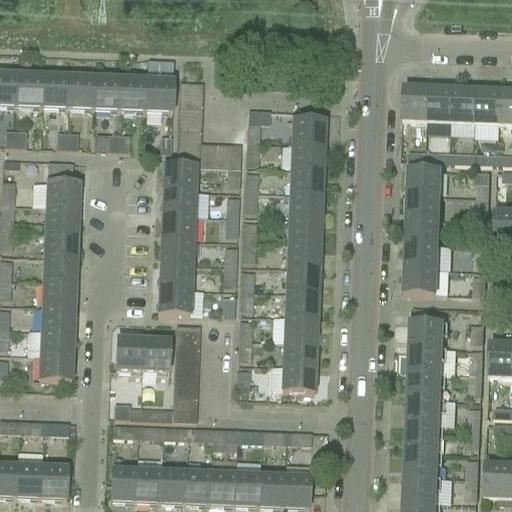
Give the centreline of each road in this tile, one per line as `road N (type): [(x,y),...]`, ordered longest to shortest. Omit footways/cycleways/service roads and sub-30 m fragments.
road 1 (tertiary): [(358,511),(376,47)]
road 2 (residential): [(87,511),(112,164)]
road 3 (unclassified): [(511,53),(376,47)]
